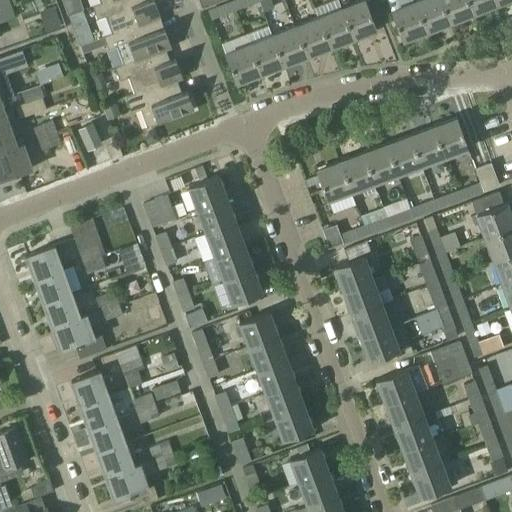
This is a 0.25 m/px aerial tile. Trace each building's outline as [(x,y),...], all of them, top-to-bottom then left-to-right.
[(0,0),(0,11),(12,7),(9,0),(0,0)] [(107,16),(113,33),(160,16),(153,0),(148,0),(147,0),(109,0),(102,3),(93,6),(98,20),(107,16)] [(222,0),(221,0),(198,0),(201,8),(222,0)] [(257,0),(232,0),(231,1),(234,10),(257,1),(257,0)] [(363,0),(340,9),(352,39),(376,30),(364,0),(363,0)] [(389,0),(394,12),(413,4),(411,0),(389,0)] [(449,24),(440,0),(423,0),(415,3),(426,33),(449,24)] [(440,0),(449,24),(473,15),(466,0),(440,0)] [(466,0),(473,15),(496,6),(493,0),(466,0)] [(234,10),(231,1),(208,9),(211,19),(234,10)] [(426,33),(415,3),(413,4),(394,12),(391,13),(402,42),(426,33)] [(0,22),(16,16),(12,7),(0,11),(0,22)] [(340,9),(317,18),(329,48),(352,39),(340,9)] [(87,23),(82,10),(68,16),(72,28),(87,23)] [(44,30),(59,25),(56,16),(41,21),(44,30)] [(118,47),(124,64),(171,47),(164,29),(158,31),(154,19),(160,17),(160,16),(113,33),(104,36),(109,50),(118,47)] [(305,57),(329,48),(317,18),(294,27),(305,57)] [(282,66),(305,57),(294,27),(271,35),(282,66)] [(271,35),(247,44),(259,75),(282,66),(271,35)] [(93,40),(79,46),(82,52),(82,54),(97,49),(96,46),(93,40)] [(259,75),(247,44),(223,53),(235,84),(259,75)] [(129,77),(135,94),(182,77),(175,59),(170,61),(165,50),(171,48),(171,47),(124,64),(115,67),(120,80),(129,77)] [(0,100),(2,99),(14,95),(6,72),(27,65),(22,49),(0,56),(0,100)] [(58,63),(49,66),(54,79),(63,76),(58,63)] [(100,70),(90,73),(95,87),(105,83),(100,70)] [(182,77),(135,94),(126,97),(132,113),(140,110),(147,128),(194,110),(187,91),(181,93),(177,80),(182,78),(182,77)] [(44,95),(41,86),(22,92),(25,102),(44,95)] [(0,100),(0,126),(10,123),(10,121),(16,119),(12,108),(6,110),(2,99),(0,100)] [(114,99),(102,104),(107,117),(119,112),(114,99)] [(456,119),(432,128),(443,158),(467,150),(456,119)] [(39,139),(57,133),(53,120),(34,126),(39,139)] [(0,152),(19,146),(10,123),(0,126),(0,152)] [(102,144),(93,124),(79,130),(88,150),(102,144)] [(160,141),(155,128),(148,131),(145,137),(149,146),(160,141)] [(443,158),(432,128),(409,136),(420,167),(443,158)] [(57,133),(39,139),(42,149),(61,142),(57,133)] [(409,136),(386,145),(397,175),(420,167),(409,136)] [(25,144),(19,146),(0,152),(0,180),(14,175),(14,177),(21,174),(20,173),(34,168),(25,144)] [(397,175),(386,145),(363,153),(374,183),(397,175)] [(363,153),(340,161),(351,192),(374,183),(363,153)] [(327,200),(351,192),(340,161),(316,170),(327,200)] [(455,190),(458,200),(499,185),(491,162),(475,168),(479,181),(455,190)] [(188,186),(197,210),(227,199),(218,175),(188,186)] [(432,199),(435,208),(458,200),(455,190),(432,199)] [(166,195),(143,203),(152,227),(175,219),(166,195)] [(197,210),(206,233),(236,222),(227,199),(197,210)] [(412,217),(435,208),(432,199),(409,207),(412,217)] [(477,215),(486,238),(511,228),(511,219),(507,204),(477,215)] [(409,207),(386,216),(389,225),(412,217),(409,207)] [(423,218),(436,253),(445,250),(432,215),(423,218)] [(364,224),(363,224),(366,233),(389,225),(386,216),(364,224)] [(206,233),(214,257),(245,245),(236,222),(206,233)] [(343,242),(366,233),(363,224),(340,233),(343,242)] [(511,254),(511,228),(486,238),(494,261),(511,254)] [(97,230),(74,238),(83,262),(102,255),(106,254),(105,253),(97,230)] [(154,235),(160,250),(172,246),(166,230),(154,235)] [(409,238),(418,262),(430,257),(421,233),(409,238)] [(333,267),(342,291),(372,280),(371,279),(363,257),(372,253),(366,239),(344,248),(349,261),(333,267)] [(126,271),(144,265),(136,243),(118,249),(126,271)] [(27,255),(35,279),(63,269),(55,245),(27,255)] [(214,257),(223,280),(253,269),(245,245),(214,257)] [(172,246),(160,250),(166,265),(177,261),(172,246)] [(443,273),(452,269),(445,250),(436,253),(443,273)] [(503,283),(511,279),(511,254),(494,261),(503,283)] [(106,267),(102,255),(83,262),(87,273),(106,267)] [(430,257),(418,262),(426,285),(438,281),(430,257)] [(72,293),(63,269),(35,279),(44,303),(72,293)] [(262,293),(253,269),(223,280),(232,304),(262,293)] [(459,288),(452,269),(443,273),(450,292),(459,288)] [(342,291),(350,314),(393,297),(384,274),(371,279),(372,280),(342,291)] [(171,281),(177,297),(189,293),(183,277),(171,281)] [(511,307),(511,279),(503,283),(511,307)] [(426,285),(435,308),(447,304),(438,281),(426,285)] [(457,311),(466,308),(459,288),(450,292),(457,311)] [(100,309),(119,302),(114,290),(96,296),(100,309)] [(52,326),(80,316),(72,293),(44,303),(52,326)] [(189,293),(177,297),(183,312),(194,307),(189,293)] [(123,313),(119,302),(100,309),(104,320),(123,313)] [(359,337),(389,326),(380,303),(350,314),(359,337)] [(447,304),(435,308),(445,335),(441,336),(443,341),(458,335),(447,304)] [(202,308),(185,314),(190,328),(207,321),(202,308)] [(473,327),(466,308),(457,311),(464,330),(473,327)] [(240,323),(248,347),(278,336),(269,312),(240,323)] [(87,314),(80,316),(52,326),(61,350),(77,345),(81,356),(106,347),(101,334),(95,337),(90,325),(87,314)] [(389,326),(359,337),(368,361),(410,345),(401,321),(389,326)] [(473,327),(464,330),(473,356),(503,345),(499,333),(478,340),(473,327)] [(248,347),(257,370),(287,359),(278,336),(248,347)] [(471,371),(459,340),(430,351),(434,362),(452,355),(454,361),(441,366),(446,381),(471,371)] [(196,347),(202,364),(214,360),(208,343),(196,347)] [(136,344),(115,351),(124,375),(138,370),(144,368),(136,344)] [(179,367),(174,352),(160,356),(165,371),(179,367)] [(475,361),(487,393),(497,390),(496,386),(485,357),(475,361)] [(257,370),(266,393),(295,382),(287,359),(257,370)] [(214,360),(202,364),(207,378),(219,374),(214,360)] [(384,404),(414,392),(427,387),(418,364),(375,380),(384,404)] [(72,381),(81,405),(109,395),(101,371),(72,381)] [(181,391),(177,379),(176,379),(152,388),(156,400),(181,391)] [(468,399),(480,394),(475,380),(463,384),(468,399)] [(266,393),(274,416),(304,405),(295,382),(266,393)] [(219,410),(231,406),(225,390),(213,394),(219,410)] [(497,390),(487,393),(496,417),(505,413),(497,390)] [(384,404),(393,427),(423,416),(419,406),(414,392),(384,404)] [(156,405),(155,403),(151,393),(132,399),(136,411),(156,405)] [(161,412),(190,405),(188,393),(159,400),(161,412)] [(460,413),(464,426),(488,418),(480,394),(468,399),(473,412),(469,413),(468,410),(460,413)] [(117,418),(109,395),(81,405),(89,428),(117,418)] [(156,405),(136,411),(140,422),(159,415),(156,405)] [(313,429),(304,405),(274,416),(283,440),(313,429)] [(236,420),(231,406),(219,410),(225,425),(236,420)] [(505,440),(511,437),(511,431),(505,413),(496,417),(505,440)] [(402,450),(432,439),(423,416),(393,427),(402,450)] [(98,452),(126,441),(117,418),(89,428),(98,452)] [(477,422),(486,445),(497,441),(488,418),(477,422)] [(0,433),(0,480),(23,472),(19,462),(28,458),(17,427),(0,433)] [(242,437),(232,441),(231,441),(237,456),(248,452),(242,437)] [(402,450),(410,473),(440,462),(436,452),(432,439),(402,450)] [(150,447),(154,458),(172,452),(168,440),(150,447)] [(106,475),(134,465),(126,441),(98,452),(106,475)] [(497,441),(486,445),(491,460),(502,455),(497,441)] [(290,458),(299,482),(328,471),(320,447),(290,458)] [(172,452),(154,458),(158,470),(176,463),(172,452)] [(449,486),(440,462),(410,473),(419,497),(449,486)] [(140,463),(134,465),(106,475),(114,499),(129,494),(130,495),(134,493),(137,504),(158,497),(154,484),(148,486),(140,463)] [(255,471),(245,475),(244,476),(249,491),(261,487),(255,471)] [(299,482),(307,505),(337,494),(328,471),(299,482)] [(54,490),(49,476),(31,486),(35,496),(54,490)] [(431,503),(433,511),(451,511),(460,509),(459,508),(484,498),(479,485),(431,503)] [(197,495),(201,506),(225,497),(221,486),(197,495)] [(307,505),(309,511),(343,511),(337,494),(307,505)] [(255,507),(257,511),(270,511),(267,503),(255,507)]
